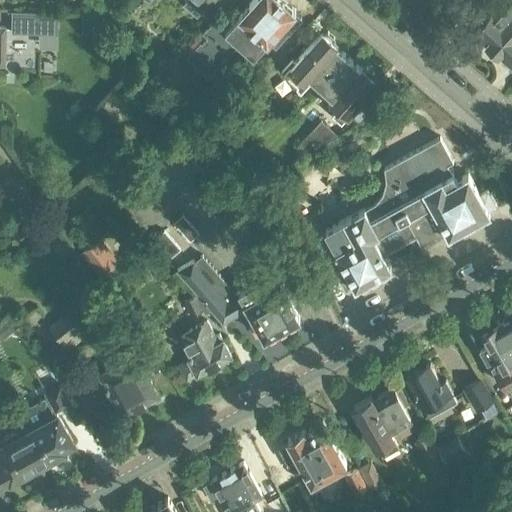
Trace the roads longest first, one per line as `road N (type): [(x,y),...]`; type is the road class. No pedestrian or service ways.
road 1 (tertiary): [(511,262),(67,511)]
road 2 (residential): [(511,143),(345,0)]
